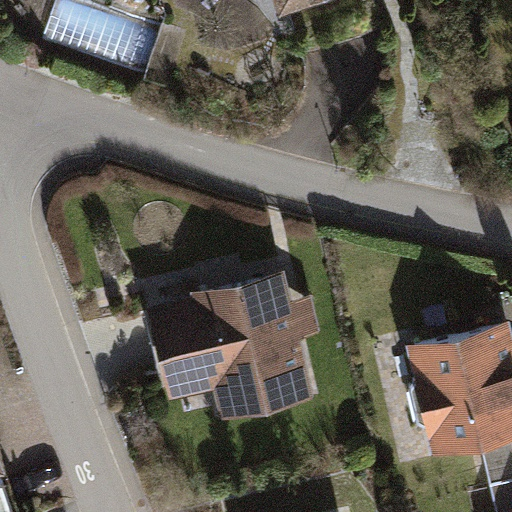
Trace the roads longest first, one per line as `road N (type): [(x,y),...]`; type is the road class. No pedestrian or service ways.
road 1 (residential): [(0,84),(225,163),(436,218),(511,229)]
road 2 (residential): [(0,230),(109,511)]
